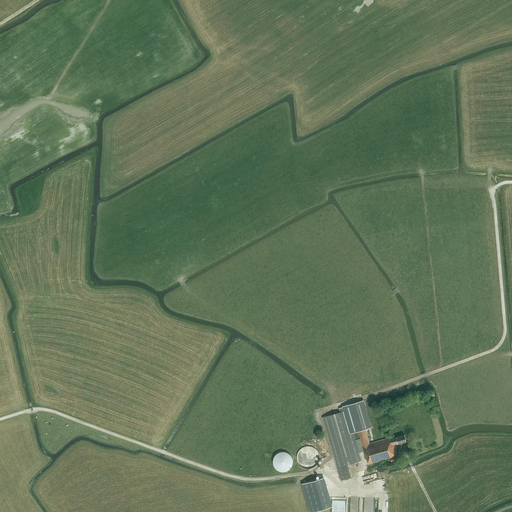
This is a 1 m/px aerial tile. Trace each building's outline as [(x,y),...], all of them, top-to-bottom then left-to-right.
[(406,441),(404,435),(392,438),(391,437),(369,444),(365,429),(371,427),(363,401),(339,408),(340,412),(322,417),(341,480),(351,477),(347,465),(361,461),(359,453),(364,451),(366,460),(367,460),(368,464),(390,458),(392,462),(398,460),(393,444),(398,443),(398,444),(406,441)] [(308,446),(307,446),(305,446),(304,447),(302,448),(301,448),(300,449),(299,451),(298,452),(297,453),(297,455),(297,456),(297,458),(297,459),(297,461),(298,462),(299,464),(300,465),(301,466),(302,467),(303,468),(305,468),(306,469),(308,469),(309,469),(311,468),(312,468),(314,467),(315,466),(316,465),(317,464),(318,463),(319,461),(319,460),(319,458),(319,457),(319,455),(319,454),(318,452),(317,451),(316,450),(315,449),(314,448),(313,447),(311,446),(310,446),(308,446)] [(277,469),(280,471),(282,472),(286,471),(290,469),(292,464),(293,461),(292,458),(291,455),(287,453),(283,452),(280,452),(276,453),(274,456),(272,459),(272,462),(274,467),(277,469)] [(377,473),(363,475),(364,481),(378,478),(377,473)] [(324,477),(302,484),(304,493),(327,487),(324,477)]
